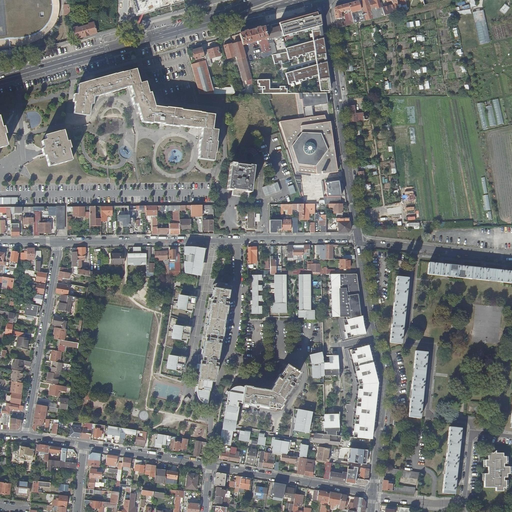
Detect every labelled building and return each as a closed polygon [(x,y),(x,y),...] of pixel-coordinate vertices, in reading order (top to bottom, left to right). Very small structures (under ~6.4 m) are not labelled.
[(132,0),(133,2),(136,14),(184,0),(183,0),(132,0)] [(334,9),(336,19),(341,18),(343,18),(342,11),(350,9),(354,24),(384,16),(381,8),(381,7),(380,7),(378,0),(372,0),(368,1),(368,0),(359,0),(347,4),(337,6),(336,7),(334,9)] [(462,6),(463,11),(471,9),(470,5),(467,5),(466,1),(458,3),(459,6),(462,6)] [(390,5),(392,14),(399,12),(397,4),(393,5),(390,5)] [(381,8),(384,16),(392,14),(390,5),(381,8)] [(484,10),(473,12),(480,44),(491,42),(484,10)] [(318,14),(317,12),(279,23),(280,26),(282,35),(282,36),(311,28),(312,40),(286,48),(287,52),(279,53),(280,56),(276,57),(276,54),(272,55),(273,60),(274,64),(279,63),(279,62),(281,61),(282,64),(289,62),(289,58),(314,50),(316,64),(285,69),(287,79),(317,75),(320,93),(326,93),(329,93),(327,78),(329,78),(327,61),(325,62),(323,53),(326,53),(323,37),(321,37),(320,25),(321,24),(320,14),(318,14)] [(75,39),(97,33),(94,22),(89,24),(89,25),(85,26),(85,27),(82,28),(82,27),(77,28),(77,27),(72,28),(75,39)] [(282,35),(280,26),(270,29),(269,25),(264,27),(267,39),(282,35)] [(263,52),(270,50),(268,42),(267,39),(264,27),(239,34),(242,42),(242,45),(246,44),(247,44),(250,44),(251,43),(259,40),(260,41),(261,44),(263,52)] [(270,50),(271,53),(278,53),(274,41),(268,42),(270,50)] [(242,45),(242,42),(232,45),(235,56),(242,81),(252,78),(250,73),(242,45)] [(232,45),(232,43),(223,45),(226,53),(227,58),(235,56),(232,45)] [(204,57),(202,47),(192,50),(195,59),(204,57)] [(220,55),(218,47),(207,50),(209,58),(220,55)] [(0,59),(14,56),(13,49),(0,50),(0,59)] [(204,61),(191,64),(197,86),(199,94),(215,94),(205,59),(203,59),(204,61)] [(74,112),(89,115),(91,103),(93,103),(94,96),(119,89),(119,90),(127,88),(127,87),(131,86),(134,97),(131,97),(133,104),(137,103),(140,115),(142,121),(153,123),(153,122),(160,123),(164,124),(164,125),(179,127),(179,125),(183,126),(190,127),(198,128),(198,127),(202,128),(201,139),(200,139),(198,151),(199,151),(198,158),(216,161),(218,146),(216,146),(217,142),(216,142),(217,130),(212,130),(214,114),(200,112),(174,109),(174,106),(167,105),(167,108),(155,106),(151,92),(149,93),(145,81),(140,83),(136,69),(121,73),(121,72),(115,74),(96,79),(79,84),(77,94),(74,94),(73,101),(76,102),(74,112)] [(261,79),(259,79),(259,86),(262,86),(262,93),(267,93),(270,93),(286,93),(286,86),(279,86),(279,88),(269,88),(269,79),(261,79)] [(304,117),(278,120),(295,170),(320,174),(338,171),(331,129),(323,130),(322,123),(327,122),(324,115),(313,116),(312,104),(328,102),(326,93),(320,93),(297,93),(299,99),(301,98),(304,117)] [(349,106),(351,121),(367,119),(367,116),(365,116),(365,111),(362,111),(362,112),(355,113),(354,105),(349,106)] [(67,142),(66,141),(64,131),(45,136),(46,140),(42,141),(44,148),(41,149),(44,156),(46,155),(49,166),(72,160),(69,149),(71,148),(69,141),(67,142)] [(235,163),(230,163),(227,190),(232,190),(233,190),(233,196),(243,197),(244,191),(245,191),(245,192),(250,193),(254,166),(248,165),(248,166),(247,166),(247,165),(239,164),(237,164),(235,164),(235,163)] [(326,182),(328,195),(341,195),(339,180),(326,182)] [(280,191),(277,182),(262,187),(265,196),(280,191)] [(296,193),(293,185),(288,187),(290,195),(296,193)] [(325,195),(325,203),(342,203),(341,195),(328,195),(325,195)] [(343,217),(343,203),(326,203),(326,206),(334,206),(334,213),(336,213),(336,217),(343,217)] [(292,209),(292,204),(281,204),(281,209),(281,214),(283,214),(283,211),(283,209),(288,209),(288,211),(288,214),(292,214),(292,209)] [(303,220),(303,204),(292,204),(292,209),(299,209),(299,220),(303,220)] [(315,204),(304,204),(303,204),(303,220),(309,219),(309,213),(309,210),(315,210),(315,209),(315,204)] [(180,208),(179,205),(174,205),(175,208),(176,208),(176,210),(177,210),(175,210),(176,222),(175,224),(169,223),(169,234),(179,234),(179,211),(180,211),(180,208)] [(202,205),(191,205),(191,210),(191,215),(202,215),(202,210),(202,205)] [(84,206),(67,207),(67,211),(73,211),(73,216),(78,216),(78,217),(80,217),(80,216),(84,216),(84,206)] [(95,206),(90,206),(90,218),(90,225),(101,225),(101,221),(101,220),(97,220),(97,218),(95,218),(95,206)] [(112,212),(112,206),(101,206),(101,220),(101,221),(106,221),(106,212),(112,212)] [(11,207),(0,207),(0,212),(6,212),(7,218),(11,218),(11,207)] [(56,207),(56,229),(64,229),(64,207),(56,207)] [(326,220),(326,218),(326,214),(319,214),(319,212),(315,212),(315,213),(315,220),(319,220),(326,220)] [(119,226),(129,226),(129,215),(118,216),(118,221),(119,221),(119,226)] [(284,220),(281,220),(281,233),(285,233),(285,230),(291,229),(291,218),(284,218),(284,220)] [(330,226),(330,218),(326,218),(326,220),(326,232),(337,232),(336,228),(331,228),(331,226),(330,226)] [(191,228),(191,220),(180,220),(180,228),(191,228)] [(214,230),(213,220),(202,220),(202,222),(203,222),(203,223),(202,223),(202,225),(203,225),(204,230),(214,230)] [(281,220),(270,220),(270,233),(277,233),(277,229),(281,229),(281,220)] [(39,223),(39,233),(51,233),(50,223),(48,223),(44,223),(39,223)] [(189,249),(184,249),(185,273),(200,275),(202,260),(204,261),(205,248),(198,246),(192,247),(189,249)] [(141,247),(132,247),(132,254),(128,254),(128,265),(146,265),(146,254),(141,254),(141,247)] [(257,247),(248,247),(248,257),(248,263),(256,263),(257,247)] [(35,251),(35,248),(27,248),(27,251),(25,251),(25,252),(21,252),(21,259),(35,259),(35,251)] [(86,248),(77,248),(77,274),(90,276),(101,276),(101,272),(90,272),(80,270),(80,268),(82,267),(81,260),(85,260),(85,256),(86,256),(86,248)] [(293,250),(293,260),(303,260),(303,249),(293,250)] [(163,259),(168,259),(168,251),(155,251),(155,259),(163,259)] [(124,263),(124,254),(110,254),(110,263),(124,263)] [(276,259),(270,259),(270,271),(270,275),(275,275),(282,274),(282,268),(276,268),(276,259)] [(340,269),(350,269),(350,259),(340,259),(340,269)] [(428,274),(485,280),(485,268),(429,262),(428,274)] [(146,270),(146,276),(155,276),(155,263),(149,263),(149,270),(146,270)] [(308,264),(308,269),(311,269),(312,272),(320,272),(320,267),(320,264),(313,264),(308,264)] [(511,271),(485,268),(485,280),(511,282),(511,271)] [(36,281),(45,283),(46,273),(38,271),(36,281)] [(67,272),(59,271),(58,280),(62,280),(62,277),(69,278),(70,273),(67,272)] [(282,274),(275,275),(275,303),(272,303),(272,312),(286,312),(286,297),(284,297),(284,293),(286,293),(286,289),(284,289),(284,278),(286,278),(286,274),(282,274)] [(310,306),(310,274),(308,274),(304,274),(300,274),(300,277),(302,277),(302,291),(300,291),(300,298),(302,298),(302,308),(300,308),(300,317),(307,317),(307,319),(314,319),(314,307),(310,306)] [(357,274),(331,274),(333,317),(341,316),(341,317),(348,318),(349,327),(346,327),(348,337),(352,336),(352,338),(367,335),(364,324),(357,274)] [(262,275),(259,275),(252,275),(252,280),(250,280),(250,283),(252,283),(252,290),(251,290),(251,294),(252,294),(252,300),(251,300),(251,304),(252,304),(253,313),(261,313),(261,305),(258,305),(258,300),(263,300),(263,295),(258,295),(257,290),(262,290),(262,285),(257,285),(257,280),(262,280),(262,275)] [(397,275),(390,342),(401,344),(408,277),(397,275)] [(8,289),(12,290),(14,279),(4,277),(3,279),(9,280),(8,289)] [(36,293),(43,294),(45,284),(37,283),(36,288),(36,290),(36,293)] [(68,291),(68,286),(57,284),(56,293),(61,294),(67,295),(68,291)] [(213,381),(214,378),(214,374),(215,374),(217,363),(216,363),(220,340),(221,340),(223,328),(222,328),(224,314),(226,314),(227,302),(226,302),(228,291),(214,288),(212,300),(210,300),(209,311),(210,311),(207,326),(206,326),(204,337),(205,338),(201,360),(200,360),(198,371),(199,372),(198,379),(213,381)] [(36,304),(41,304),(43,295),(35,294),(34,297),(33,296),(32,300),(35,300),(35,302),(36,302),(36,304)] [(74,301),(75,297),(73,296),(69,296),(67,295),(61,294),(61,299),(62,299),(61,303),(59,302),(59,305),(70,307),(71,304),(74,301)] [(189,295),(178,294),(176,307),(192,311),(192,308),(194,308),(196,297),(188,296),(189,295)] [(37,313),(40,313),(41,306),(27,304),(26,315),(28,315),(34,316),(36,317),(37,313)] [(7,323),(13,324),(13,322),(16,323),(17,318),(14,318),(15,313),(9,312),(8,316),(7,323)] [(63,318),(55,316),(53,325),(62,326),(61,329),(65,329),(67,321),(63,320),(63,318)] [(12,331),(13,324),(7,323),(5,334),(19,337),(25,338),(25,334),(12,331)] [(183,325),(173,324),(171,338),(181,339),(181,340),(187,341),(188,338),(189,338),(191,326),(183,326),(183,325)] [(65,341),(67,330),(65,329),(61,329),(55,327),(54,334),(55,334),(54,339),(60,340),(65,341)] [(17,348),(26,350),(28,338),(25,338),(19,337),(17,348)] [(65,341),(60,340),(58,351),(62,352),(65,352),(66,346),(78,348),(78,343),(76,343),(65,341)] [(379,383),(369,345),(354,348),(355,351),(351,352),(359,386),(354,437),(373,439),(379,383)] [(52,350),(50,361),(52,361),(60,362),(62,352),(58,351),(52,350)] [(415,350),(412,381),(424,381),(427,352),(415,350)] [(322,351),(309,354),(312,363),(312,377),(321,377),(321,375),(324,375),(324,363),(324,361),(323,358),(323,357),(322,351)] [(324,363),(324,375),(324,376),(338,376),(338,358),(339,358),(339,353),(333,353),(333,362),(324,363)] [(168,354),(166,368),(176,369),(176,370),(182,371),(183,368),(184,368),(186,357),(178,355),(178,356),(168,354)] [(23,364),(30,366),(31,362),(16,359),(15,363),(14,362),(12,370),(13,370),(22,371),(23,364)] [(52,361),(51,372),(61,374),(62,363),(60,362),(52,361)] [(279,374),(278,376),(273,384),(274,385),(270,391),(263,389),(263,390),(251,388),(251,387),(247,386),(246,403),(249,404),(249,403),(260,405),(279,409),(284,400),(283,399),(287,393),(288,393),(294,384),(293,383),(297,376),(299,373),(287,365),(280,375),(279,374)] [(21,383),(23,372),(22,371),(13,370),(11,381),(12,381),(21,383)] [(49,372),(47,383),(51,384),(57,385),(59,374),(49,372)] [(213,381),(198,379),(197,378),(195,391),(197,392),(197,396),(200,400),(205,404),(207,405),(210,389),(212,389),(213,381)] [(21,394),(23,383),(21,383),(12,381),(10,392),(21,394)] [(424,381),(412,381),(408,417),(420,418),(421,408),(421,404),(423,390),(423,387),(424,381)] [(57,385),(51,384),(49,395),(55,396),(57,396),(58,397),(59,391),(68,392),(69,392),(69,387),(57,385)] [(243,403),(245,386),(243,385),(242,387),(241,386),(237,385),(232,386),(228,391),(227,391),(219,443),(230,445),(233,431),(234,431),(239,402),(243,403)] [(20,404),(22,394),(21,394),(12,393),(12,396),(7,395),(6,402),(20,404)] [(59,408),(67,410),(69,399),(59,398),(58,402),(60,402),(59,408)] [(23,411),(24,406),(7,403),(6,409),(2,409),(2,413),(9,414),(10,414),(11,409),(15,410),(17,410),(23,411)] [(44,419),(45,419),(46,411),(40,410),(41,409),(41,408),(36,408),(34,418),(44,419)] [(298,408),(294,429),(309,432),(313,411),(298,408)] [(328,414),(324,414),(324,417),(324,435),(330,435),(336,436),(336,432),(338,432),(339,413),(334,414),(334,417),(333,417),(333,419),(330,419),(330,417),(328,417),(328,414)] [(1,425),(1,429),(17,430),(20,427),(22,417),(10,414),(9,414),(9,415),(4,415),(4,425),(1,425)] [(34,431),(35,432),(36,425),(43,426),(43,421),(44,419),(34,418),(32,428),(34,431)] [(57,435),(58,424),(58,420),(50,420),(49,425),(52,425),(52,422),(53,423),(52,431),(52,434),(57,435)] [(121,428),(109,426),(108,431),(109,431),(107,435),(114,435),(114,434),(116,434),(116,435),(120,436),(121,428)] [(70,437),(80,438),(81,428),(72,427),(71,432),(70,432),(70,437)] [(450,427),(445,471),(456,473),(457,462),(458,459),(460,441),(460,438),(461,428),(450,427)] [(80,438),(90,440),(91,434),(91,431),(86,430),(86,429),(81,428),(80,438)] [(100,429),(97,428),(95,428),(94,437),(98,438),(98,436),(101,437),(102,431),(99,431),(100,429)] [(121,428),(120,436),(118,444),(123,445),(125,433),(136,435),(136,430),(121,428)] [(250,431),(240,429),(238,440),(248,441),(250,431)] [(147,432),(143,431),(142,438),(140,438),(140,439),(136,439),(136,445),(145,446),(147,432)] [(259,432),(257,443),(265,445),(267,436),(264,436),(265,433),(259,432)] [(324,435),(311,433),(310,442),(338,445),(339,442),(330,441),(330,435),(324,435)] [(167,436),(158,434),(157,439),(155,439),(154,447),(165,449),(166,445),(167,439),(167,436)] [(273,436),(271,445),(273,446),(272,454),(282,455),(286,456),(288,449),(290,449),(292,440),(285,439),(285,441),(280,440),(280,438),(273,436)] [(181,448),(182,444),(179,443),(179,442),(174,441),(173,450),(178,451),(178,449),(181,449),(181,448)] [(196,441),(193,456),(199,457),(201,446),(206,447),(207,442),(196,441)] [(48,460),(48,457),(49,452),(49,446),(37,444),(36,451),(40,451),(39,454),(44,455),(44,460),(48,460)] [(300,458),(308,458),(309,446),(302,445),(300,458)] [(230,446),(227,446),(226,454),(220,453),(219,458),(228,460),(229,454),(230,446)] [(27,448),(22,447),(20,458),(31,460),(32,450),(27,449),(27,448)] [(66,450),(75,452),(73,450),(62,448),(61,458),(61,460),(65,461),(65,458),(66,450)] [(245,461),(254,463),(256,451),(256,450),(248,449),(247,449),(247,453),(245,461)] [(229,454),(228,460),(239,462),(241,454),(238,454),(239,452),(235,451),(235,455),(229,454)] [(488,460),(485,460),(485,467),(488,467),(488,474),(484,474),(484,481),(484,487),(495,488),(495,491),(503,491),(503,487),(505,487),(505,480),(503,480),(503,477),(503,474),(507,474),(509,474),(509,467),(504,467),(504,463),(506,464),(506,456),(503,456),(503,453),(496,453),(496,451),(493,453),(488,453),(488,460)] [(270,453),(265,452),(262,466),(272,468),(274,461),(269,460),(270,453)] [(102,456),(102,454),(92,453),(89,455),(88,466),(99,467),(100,463),(100,458),(100,456),(102,456)] [(118,457),(107,455),(105,468),(107,468),(108,465),(116,466),(118,457)] [(131,459),(123,457),(122,463),(122,466),(130,468),(131,459)] [(304,475),(307,459),(300,458),(299,465),(297,474),(304,475)] [(314,460),(307,459),(304,475),(312,477),(314,467),(313,467),(314,460)] [(75,468),(76,463),(71,462),(66,461),(65,461),(61,461),(48,460),(47,471),(48,471),(51,471),(51,469),(50,468),(50,466),(75,468)] [(332,463),(326,462),(323,479),(329,480),(330,471),(332,463)] [(155,477),(156,466),(146,465),(145,470),(150,471),(149,477),(155,477)] [(345,482),(355,484),(358,467),(348,466),(347,472),(345,482)] [(421,473),(385,467),(384,472),(399,475),(399,476),(420,479),(421,473)] [(109,468),(108,472),(117,473),(116,480),(120,481),(122,470),(118,469),(109,468)] [(368,484),(369,469),(361,468),(359,479),(357,478),(356,484),(365,486),(368,484)] [(96,469),(90,469),(90,477),(99,479),(101,479),(101,473),(96,472),(96,469)] [(167,471),(156,469),(154,482),(165,483),(167,472),(167,471)] [(330,471),(329,480),(345,482),(347,472),(343,471),(343,473),(330,471)] [(178,473),(167,472),(165,483),(177,484),(178,473)] [(224,486),(226,474),(219,473),(215,475),(214,485),(224,486)] [(198,476),(196,476),(191,475),(188,475),(186,488),(196,489),(198,476)] [(239,488),(241,477),(237,476),(236,483),(230,482),(229,487),(235,487),(239,488)] [(455,478),(444,476),(442,493),(454,494),(455,484),(455,481),(455,478)] [(99,479),(90,477),(88,488),(94,488),(95,482),(98,483),(99,479)] [(250,490),(252,479),(241,477),(239,488),(250,490)] [(131,486),(132,479),(127,479),(126,485),(120,484),(120,487),(126,488),(131,488),(131,486)] [(385,479),(383,479),(382,490),(391,491),(392,484),(388,484),(388,481),(385,481),(385,479)] [(0,492),(9,494),(11,484),(0,482),(0,492)] [(28,494),(30,483),(18,482),(16,492),(28,494)] [(284,494),(285,485),(275,483),(274,489),(277,489),(277,492),(280,492),(279,494),(284,494)] [(395,487),(394,492),(406,493),(415,495),(415,488),(397,485),(397,487),(395,487)] [(260,499),(262,488),(255,486),(254,498),(260,499)] [(217,487),(215,496),(222,497),(224,497),(225,490),(221,490),(221,488),(217,487)] [(295,494),(296,489),(286,487),(285,493),(290,494),(292,494),(291,497),(295,498),(295,494)] [(173,511),(178,511),(180,497),(183,498),(184,491),(176,490),(175,495),(175,497),(173,511)] [(116,492),(112,491),(110,502),(118,503),(119,492),(116,492)] [(328,502),(330,494),(326,494),(327,492),(319,491),(317,500),(328,502)] [(339,505),(341,494),(330,493),(330,494),(328,502),(328,504),(331,505),(330,509),(333,509),(333,506),(335,506),(336,504),(339,505)] [(67,496),(56,494),(56,497),(59,497),(59,498),(57,498),(57,501),(53,500),(52,505),(58,506),(66,507),(67,496)] [(346,495),(341,494),(339,505),(338,508),(344,509),(345,505),(347,505),(347,504),(348,501),(347,500),(345,500),(346,495)] [(118,511),(117,511),(127,511),(130,498),(125,497),(124,510),(122,510),(122,511),(118,511)] [(236,508),(236,505),(237,498),(234,498),(231,498),(230,498),(226,497),(226,500),(230,501),(230,505),(232,505),(232,508),(236,508)] [(363,498),(354,497),(353,505),(350,504),(349,510),(360,511),(361,511),(364,511),(366,502),(363,498)] [(130,498),(127,511),(134,511),(135,509),(133,509),(134,498),(130,498)] [(99,508),(99,511),(102,511),(104,506),(104,502),(100,501),(100,503),(96,502),(90,502),(90,507),(93,508),(93,510),(97,511),(97,508),(99,508)] [(116,511),(118,503),(110,502),(104,502),(104,506),(114,508),(114,509),(113,511),(112,511),(110,511),(116,511)] [(186,511),(198,511),(199,504),(188,503),(188,507),(186,507),(186,510),(187,510),(186,511)]
